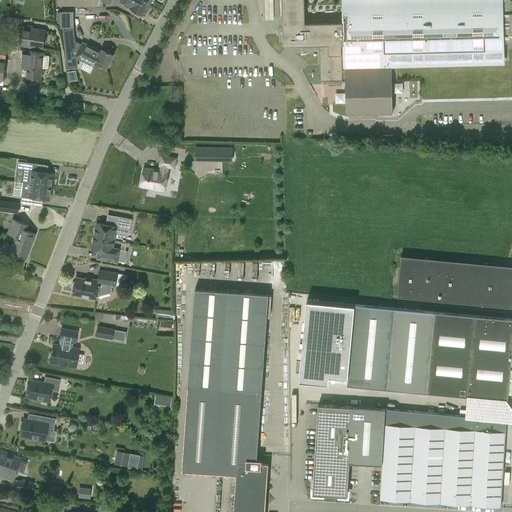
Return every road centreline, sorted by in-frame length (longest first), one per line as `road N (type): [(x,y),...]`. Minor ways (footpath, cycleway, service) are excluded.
road 1 (unclassified): [(0,406),(122,103),(177,0)]
road 2 (unknown): [(301,507),(293,471),(301,398),(371,396)]
